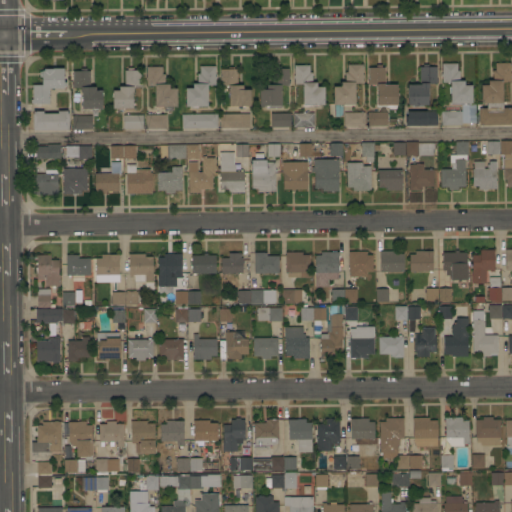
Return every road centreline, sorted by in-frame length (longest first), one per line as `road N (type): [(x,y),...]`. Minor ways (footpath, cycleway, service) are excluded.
road 1 (residential): [(511,386),(0,394)]
road 2 (residential): [(511,219),(0,225)]
road 3 (tertiary): [(97,33),(511,26)]
